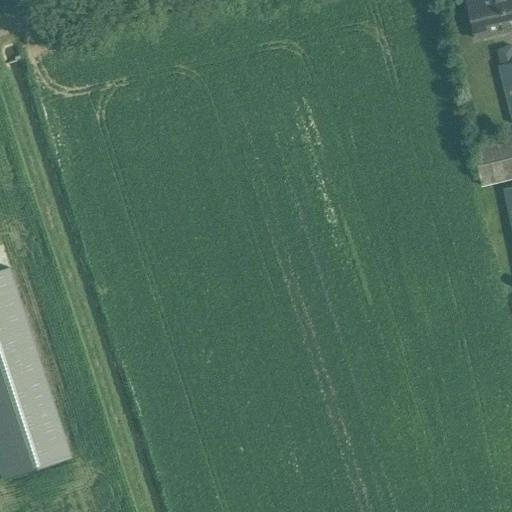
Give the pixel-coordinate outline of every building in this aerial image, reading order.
[(511,30),(511,0),(467,0),(476,39),(511,30)] [(511,44),(497,48),(500,63),(511,60),(511,44)] [(511,118),(511,61),(499,65),(511,118)] [(511,179),(511,135),(473,145),(484,186),(511,179)] [(511,186),(503,189),(511,229),(511,186)] [(28,244),(0,252),(0,390),(22,458),(90,435),(28,244)]
